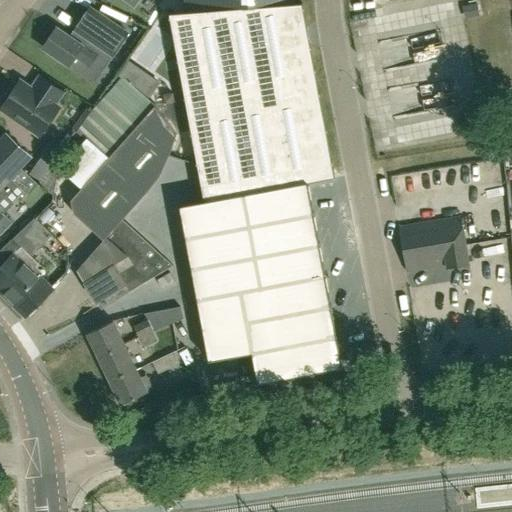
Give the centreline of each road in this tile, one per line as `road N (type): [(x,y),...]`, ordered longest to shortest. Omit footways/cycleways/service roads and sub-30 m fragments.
road 1 (unclassified): [(401,409),(327,0)]
road 2 (unclassified): [(45,460),(401,409)]
road 3 (tertiary): [(45,460),(28,392),(0,339)]
